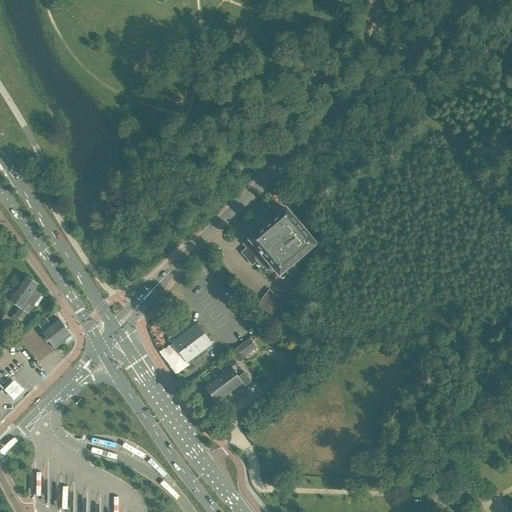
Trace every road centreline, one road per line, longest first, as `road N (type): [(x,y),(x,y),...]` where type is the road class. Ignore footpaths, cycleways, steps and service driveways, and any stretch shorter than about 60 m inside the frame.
road 1 (tertiary): [(115,330),(467,0)]
road 2 (primary): [(242,511),(115,330)]
road 3 (primary): [(115,330),(0,155)]
road 4 (primary): [(101,347),(214,511)]
road 5 (primary): [(0,191),(101,347)]
road 6 (unclassified): [(0,452),(101,347)]
